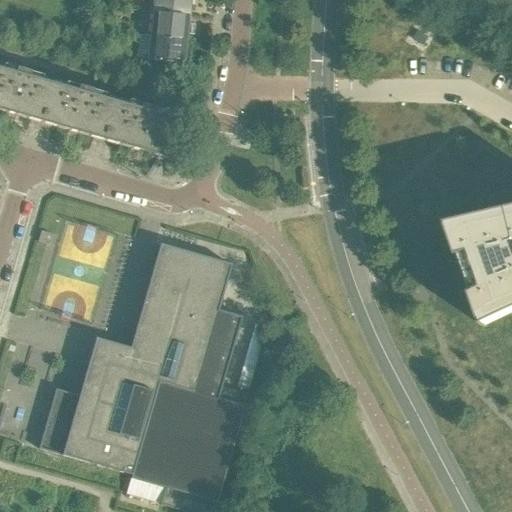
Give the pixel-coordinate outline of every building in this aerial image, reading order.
[(153,0),(152,13),(188,17),(190,0),(153,0)] [(152,13),(150,37),(186,41),(188,17),(152,13)] [(116,22),(114,33),(126,34),(128,23),(116,22)] [(428,37),(418,31),(413,40),(424,46),(428,37)] [(126,34),(114,33),(110,75),(134,83),(137,69),(123,65),(126,34)] [(186,41),(150,37),(147,61),(183,65),(186,41)] [(19,70),(0,64),(0,111),(5,113),(6,113),(5,114),(6,114),(8,115),(11,116),(14,117),(15,117),(15,116),(31,120),(35,122),(42,124),(55,81),(27,72),(25,72),(19,70)] [(489,84),(511,100),(511,70),(503,64),(489,84)] [(81,88),(55,81),(42,124),(48,125),(52,127),(68,131),(68,132),(72,133),(73,134),(77,135),(77,134),(78,134),(93,138),(98,140),(104,142),(117,99),(89,91),(87,90),(81,88)] [(143,106),(117,99),(104,142),(109,143),(115,145),(130,149),(130,150),(133,151),(136,152),(139,153),(140,152),(152,155),(159,157),(162,158),(167,160),(179,117),(151,109),(149,108),(143,106)] [(511,210),(448,225),(482,322),(511,307),(511,210)] [(41,232),(38,242),(48,245),(51,234),(41,232)] [(55,390),(38,450),(61,456),(107,469),(130,476),(130,479),(125,494),(125,495),(160,505),(159,506),(181,511),(214,511),(216,504),(231,451),(244,407),(248,395),(221,387),(241,318),(218,311),(231,265),(185,252),(182,251),(159,245),(152,271),(143,303),(133,338),(129,349),(95,339),(88,362),(78,396),(55,390)] [(255,324),(237,387),(248,390),(266,328),(255,324)]
